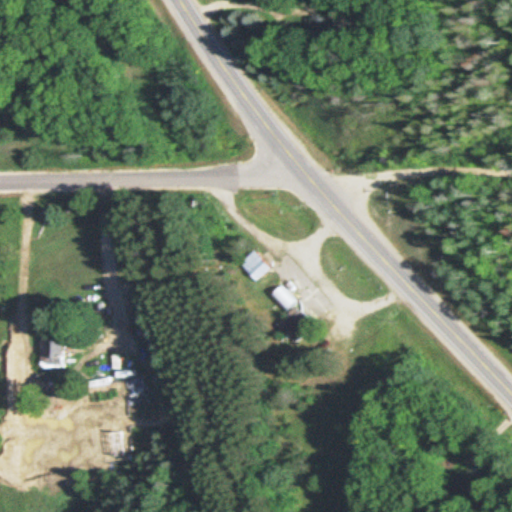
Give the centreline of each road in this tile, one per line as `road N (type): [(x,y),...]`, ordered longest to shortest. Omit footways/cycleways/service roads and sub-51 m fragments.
road 1 (primary): [(511,391),(309,175),(185,0)]
road 2 (residential): [(0,180),(309,175)]
road 3 (track): [(309,175),(511,168)]
